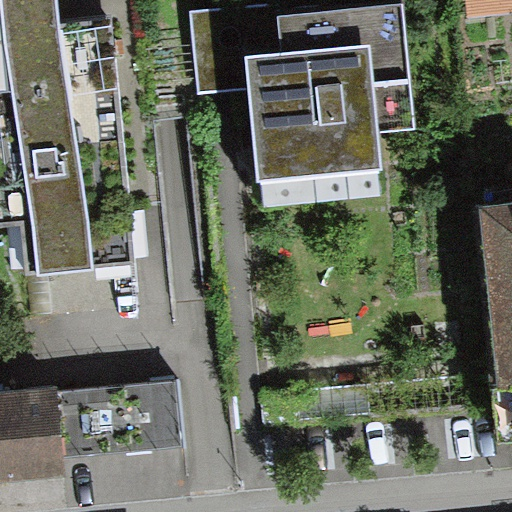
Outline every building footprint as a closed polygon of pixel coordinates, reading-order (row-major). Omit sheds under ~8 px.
[(59,24),(56,0),(0,0),(0,224),(20,223),(29,273),(133,263),(109,15),(59,24)] [(295,0),(284,0),(188,9),(195,94),(250,89),(259,186),(385,175),(382,131),(416,129),(405,5),(297,15),(295,0)] [(511,0),(465,0),(466,10),(511,6),(511,0)] [(495,372),(497,391),(494,391),(499,442),(511,440),(511,204),(479,208),(495,372)] [(0,389),(0,482),(63,477),(61,455),(186,444),(180,383),(59,394),(58,385),(0,389)]
